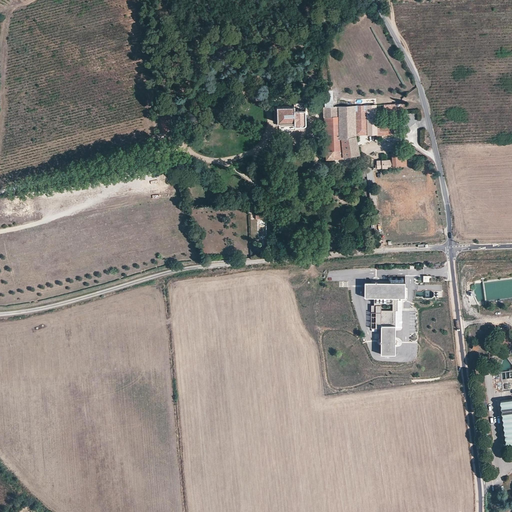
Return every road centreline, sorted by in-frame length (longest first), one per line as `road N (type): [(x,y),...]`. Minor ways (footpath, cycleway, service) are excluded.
road 1 (unclassified): [(451,246),(194,266),(68,301)]
road 2 (unclassified): [(481,511),(451,246)]
road 3 (unclassified): [(451,246),(420,85),(374,0)]
road 4 (track): [(162,152),(0,192)]
